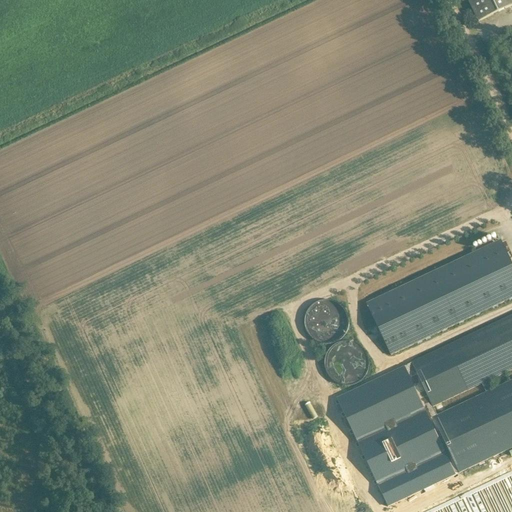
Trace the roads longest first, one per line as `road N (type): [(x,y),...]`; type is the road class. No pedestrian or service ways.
road 1 (unknown): [(378,373),(511,307)]
road 2 (track): [(511,134),(449,0)]
